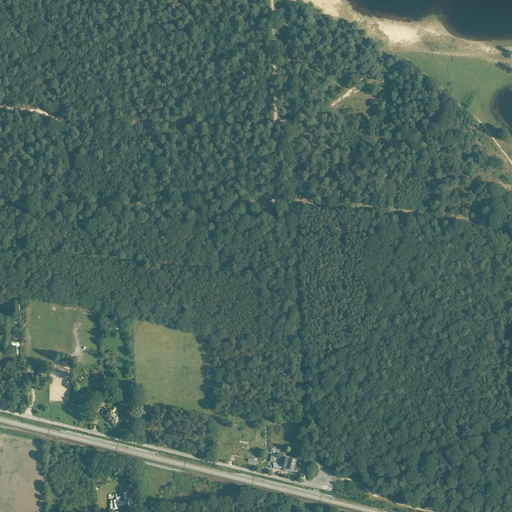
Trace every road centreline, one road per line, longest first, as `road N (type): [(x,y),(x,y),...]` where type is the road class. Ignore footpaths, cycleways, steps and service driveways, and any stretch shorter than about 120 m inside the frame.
road 1 (residential): [(0,410),(296,482),(322,480)]
road 2 (track): [(0,110),(31,105),(57,126),(291,118)]
road 3 (unknown): [(265,276),(0,251)]
road 4 (unknown): [(496,381),(389,338),(299,354)]
road 5 (track): [(278,204),(270,0)]
road 6 (track): [(403,52),(344,18),(315,56),(288,61)]
